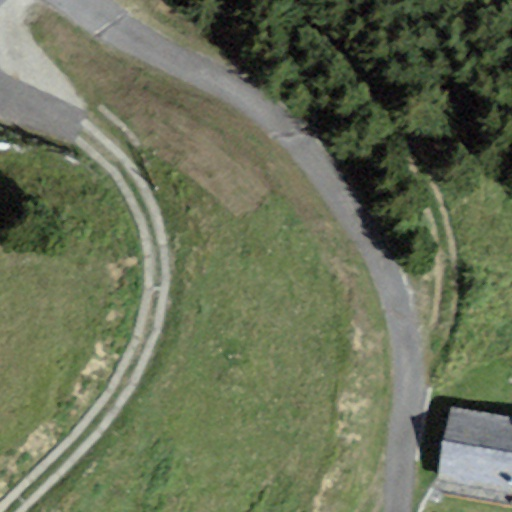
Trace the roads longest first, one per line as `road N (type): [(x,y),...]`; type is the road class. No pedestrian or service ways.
road 1 (track): [(81,0),(230,84),(300,144),(354,212),(388,275),(409,361),(447,307),(439,186),(376,58),(334,0)]
road 2 (track): [(8,511),(127,373),(158,277),(155,243),(124,172),(0,75)]
road 3 (unclassified): [(397,511),(409,361)]
